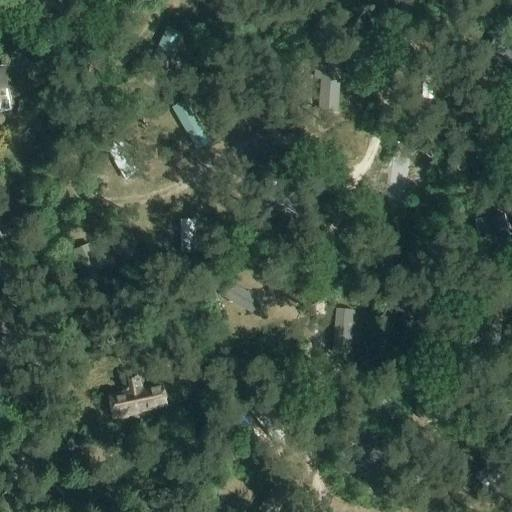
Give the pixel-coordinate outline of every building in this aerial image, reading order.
[(154,54),(171,63),(184,36),(166,28),(154,54)] [(511,60),(511,42),(501,36),(493,50),(511,60)] [(423,58),(421,86),(435,87),(436,59),(423,58)] [(323,68),(319,112),(335,114),(340,70),(323,68)] [(185,101),(171,109),(192,143),(205,135),(185,101)] [(110,149),(111,152),(126,182),(146,172),(129,139),(110,149)] [(389,204),(407,206),(409,189),(391,187),(389,204)] [(302,199),(275,193),(270,212),(297,219),(302,199)] [(503,218),(475,224),(478,238),(505,232),(503,218)] [(180,223),(182,251),(196,250),(195,223),(180,223)] [(364,237),(357,252),(386,266),(393,252),(364,237)] [(80,266),(85,276),(107,267),(102,256),(80,266)] [(267,303),(234,284),(225,300),(258,319),(267,303)] [(335,309),(332,353),(350,355),(353,311),(335,309)] [(506,321),(468,323),(469,343),(508,341),(506,321)] [(162,384),(141,389),(138,376),(120,380),(124,395),(111,397),(115,415),(166,404),(162,384)] [(418,398),(433,426),(447,419),(431,390),(418,398)] [(220,409),(208,402),(200,416),(212,423),(220,409)] [(267,404),(251,415),(273,447),(289,435),(267,404)] [(366,441),(353,460),(367,470),(381,451),(366,441)] [(496,460),(474,478),(483,489),(505,471),(496,460)]
